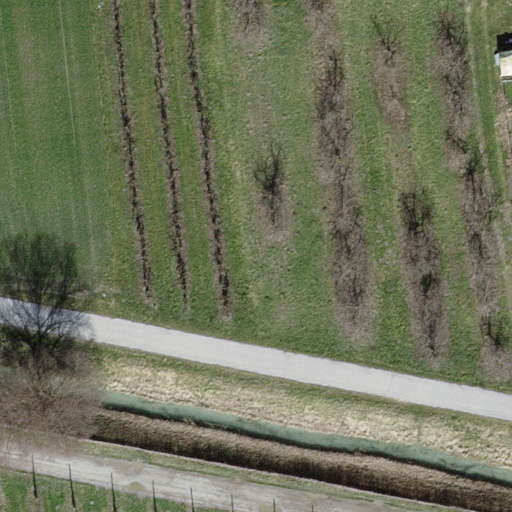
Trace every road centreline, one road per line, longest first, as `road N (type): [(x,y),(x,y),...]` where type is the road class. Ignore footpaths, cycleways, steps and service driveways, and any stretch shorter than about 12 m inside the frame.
road 1 (track): [(511,414),(0,314)]
road 2 (track): [(335,511),(0,450)]
